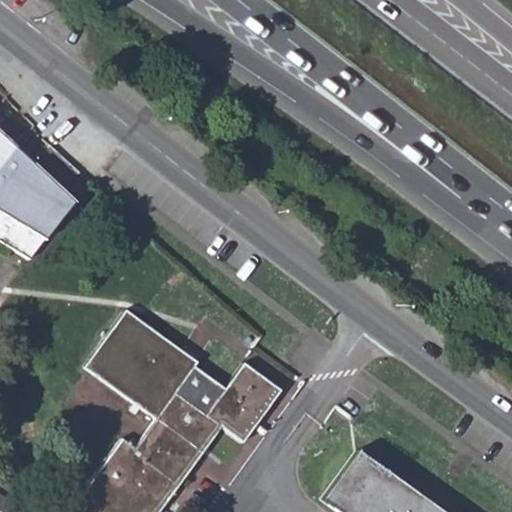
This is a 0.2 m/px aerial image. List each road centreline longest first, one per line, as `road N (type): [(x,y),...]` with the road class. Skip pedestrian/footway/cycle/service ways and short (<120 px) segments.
road 1 (residential): [(0,28),(511,424)]
road 2 (trunk): [(150,0),(449,203),(495,201)]
road 3 (trunk): [(238,0),(495,201)]
road 4 (trunk): [(511,94),(389,0)]
